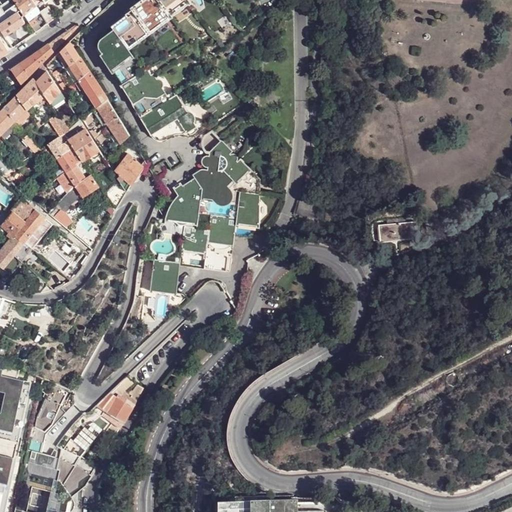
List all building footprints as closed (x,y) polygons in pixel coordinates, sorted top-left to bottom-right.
[(5,37),(26,22),(19,12),(22,10),(15,0),(7,0),(1,5),(0,5),(0,23),(2,27),(0,28),(5,35),(5,36),(5,37)] [(37,5),(33,0),(15,0),(22,10),(25,15),(37,5)] [(172,19),(157,0),(140,0),(130,7),(131,9),(150,35),(172,19)] [(188,0),(157,0),(172,19),(192,5),(188,0)] [(37,5),(25,15),(28,19),(40,10),(37,5)] [(49,24),(57,18),(49,5),(41,11),(49,24)] [(150,35),(131,9),(125,13),(126,14),(111,26),(114,29),(130,50),(150,35)] [(37,32),(43,28),(34,16),(29,20),(37,32)] [(78,27),(76,25),(52,43),(57,49),(78,27)] [(99,41),(99,42),(98,45),(99,47),(103,53),(101,54),(120,86),(145,70),(130,50),(114,29),(101,38),(100,39),(99,41)] [(0,57),(9,51),(1,37),(0,35),(0,57)] [(79,56),(70,42),(61,52),(70,67),(81,60),(79,56)] [(47,59),(54,51),(49,44),(12,70),(21,84),(47,59)] [(61,52),(57,56),(66,70),(70,67),(61,52)] [(82,60),(81,60),(70,67),(72,69),(80,81),(90,74),(82,60)] [(80,81),(72,69),(68,72),(75,84),(80,81)] [(159,78),(157,78),(154,72),(151,74),(145,70),(120,86),(140,117),(176,95),(174,91),(167,95),(162,88),(163,87),(163,86),(164,84),(163,83),(162,80),(159,78)] [(60,92),(48,72),(37,83),(36,83),(45,96),(50,103),(60,92)] [(93,78),(90,74),(80,81),(85,89),(98,108),(107,100),(93,78)] [(37,83),(34,79),(17,96),(27,110),(36,102),(37,103),(45,96),(36,83),(37,83)] [(75,84),(77,87),(80,92),(85,89),(80,81),(75,84)] [(69,93),(77,87),(75,84),(67,89),(64,92),(66,95),(69,93)] [(50,103),(53,109),(64,97),(60,92),(50,103)] [(176,95),(140,117),(151,135),(156,133),(163,134),(166,139),(167,140),(172,137),(174,137),(177,136),(180,136),(184,136),(187,137),(193,133),(194,135),(200,131),(194,123),(195,120),(195,118),(194,114),(191,112),(188,110),(187,110),(177,94),(176,95)] [(27,110),(17,96),(5,109),(15,122),(27,110)] [(113,110),(107,100),(98,108),(104,118),(113,110)] [(104,118),(98,108),(95,112),(101,121),(104,118)] [(15,122),(5,109),(0,113),(0,134),(1,136),(15,122)] [(15,122),(20,127),(31,117),(27,110),(15,122)] [(118,117),(113,110),(104,118),(109,126),(118,117)] [(65,134),(68,131),(57,114),(53,117),(65,134)] [(84,122),(88,127),(94,121),(90,116),(84,122)] [(65,134),(53,117),(49,120),(60,138),(64,135),(65,134)] [(130,136),(118,117),(109,126),(116,135),(121,144),(130,136)] [(83,127),(80,121),(68,131),(65,134),(64,135),(69,141),(74,138),(72,135),(77,132),(83,127)] [(109,126),(105,130),(110,139),(116,135),(109,126)] [(86,130),(83,127),(77,132),(79,135),(86,130)] [(83,162),(100,151),(86,130),(79,135),(74,138),(69,141),(73,149),(83,162)] [(163,134),(156,133),(151,135),(153,138),(155,140),(157,141),(161,141),(162,141),(165,140),(166,139),(163,134)] [(59,140),(59,139),(40,151),(39,152),(43,157),(44,156),(50,164),(57,159),(68,152),(73,149),(69,141),(64,135),(60,138),(59,140)] [(28,136),(23,141),(28,147),(33,142),(28,136)] [(222,140),(208,155),(213,160),(230,178),(237,185),(240,182),(238,180),(247,171),(249,172),(252,169),(240,158),(237,161),(237,160),(237,159),(238,159),(238,158),(238,157),(238,156),(237,155),(237,154),(236,154),(235,153),(234,153),(233,153),(232,154),(230,154),(233,151),(222,140)] [(40,151),(35,144),(33,142),(28,147),(35,155),(39,152),(40,151)] [(77,166),(83,162),(73,149),(68,152),(77,166)] [(77,166),(68,152),(57,159),(67,172),(77,166)] [(143,167),(129,154),(117,171),(118,172),(124,179),(132,185),(143,167)] [(213,160),(208,155),(201,159),(201,162),(201,164),(203,166),(206,167),(208,167),(209,167),(211,166),(212,165),(213,164),(213,162),(213,160)] [(0,174),(3,177),(10,172),(0,160),(0,174)] [(193,175),(194,178),(202,190),(201,200),(204,200),(204,199),(212,200),(213,201),(227,203),(230,203),(232,200),(233,198),(233,197),(233,195),(233,193),(232,191),(232,189),(229,187),(230,178),(213,160),(213,162),(213,164),(212,165),(211,166),(209,167),(208,167),(207,169),(201,169),(197,172),(196,173),(195,174),(194,174),(193,175)] [(159,163),(151,169),(157,177),(165,172),(159,163)] [(86,179),(77,166),(67,172),(57,181),(67,195),(75,186),(86,179)] [(54,220),(61,212),(63,213),(66,214),(70,210),(71,207),(83,198),(100,187),(91,175),(86,179),(75,186),(67,195),(56,205),(48,215),(54,220)] [(166,217),(165,220),(198,224),(201,200),(202,190),(194,178),(183,185),(175,191),(177,195),(177,196),(175,198),(173,200),(171,203),(170,206),(168,208),(167,211),(166,214),(166,217)] [(128,192),(132,185),(124,179),(122,183),(128,192)] [(19,190),(23,187),(17,181),(13,185),(19,190)] [(175,191),(183,185),(180,182),(179,183),(179,185),(175,188),(174,186),(173,187),(175,191)] [(125,196),(117,185),(105,195),(115,211),(116,211),(125,196)] [(256,228),(260,228),(261,195),(240,192),(237,219),(236,225),(239,226),(240,224),(256,226),(256,228)] [(25,224),(36,211),(22,200),(11,212),(13,214),(25,224)] [(45,219),(36,211),(25,224),(34,232),(42,238),(53,225),(45,219)] [(18,233),(25,224),(13,214),(9,218),(5,222),(2,227),(1,228),(9,234),(7,237),(11,240),(14,237),(18,233)] [(210,229),(208,244),(212,245),(212,243),(231,245),(230,247),(233,247),(236,225),(237,219),(212,215),(210,229)] [(418,221),(378,222),(379,241),(419,239),(418,221)] [(14,237),(24,244),(30,249),(31,250),(42,238),(34,232),(25,224),(18,233),(14,237)] [(198,228),(185,227),(181,256),(184,256),(184,252),(204,254),(204,259),(206,259),(206,255),(208,244),(210,229),(198,228)] [(9,234),(1,228),(0,228),(0,231),(7,237),(9,234)] [(13,256),(24,244),(14,237),(5,249),(13,256)] [(50,247),(45,242),(41,246),(47,251),(50,247)] [(208,244),(206,255),(232,258),(233,247),(230,247),(231,245),(212,243),(212,245),(208,244)] [(24,244),(13,256),(19,262),(30,249),(24,244)] [(90,256),(80,248),(75,255),(85,264),(90,256)] [(13,256),(5,249),(0,253),(0,266),(2,267),(3,269),(13,256)] [(19,262),(13,256),(3,269),(9,274),(19,262)] [(157,260),(154,260),(150,292),(152,293),(153,291),(174,294),(174,295),(177,296),(177,293),(181,263),(166,261),(157,260)] [(47,285),(37,277),(29,286),(38,293),(47,285)] [(0,317),(3,318),(10,300),(4,298),(0,297),(0,317)] [(2,370),(0,369),(0,391),(4,392),(0,411),(0,438),(17,442),(31,382),(0,375),(2,370)] [(123,393),(124,394),(126,391),(133,385),(129,379),(126,377),(110,392),(117,396),(118,394),(121,396),(123,393)] [(68,389),(52,382),(50,385),(66,392),(68,389)] [(66,392),(50,385),(47,384),(43,391),(46,392),(45,396),(47,398),(62,404),(66,392)] [(125,422),(144,391),(135,386),(128,397),(124,394),(123,393),(121,396),(118,394),(117,396),(110,392),(96,405),(117,418),(125,422)] [(53,424),(62,404),(47,398),(38,417),(53,424)] [(45,431),(53,424),(38,417),(35,427),(45,431)] [(121,429),(125,422),(117,418),(114,423),(114,424),(121,429)] [(67,511),(69,500),(72,497),(74,480),(85,486),(97,466),(80,457),(61,449),(59,457),(45,454),(41,477),(53,479),(45,511),(67,511)] [(12,458),(0,455),(0,511),(3,511),(10,480),(7,479),(12,458)] [(85,486),(74,480),(72,497),(85,486)] [(319,507),(318,498),(300,498),(301,507),(319,507)] [(297,511),(298,501),(250,501),(249,511),(297,511)]
